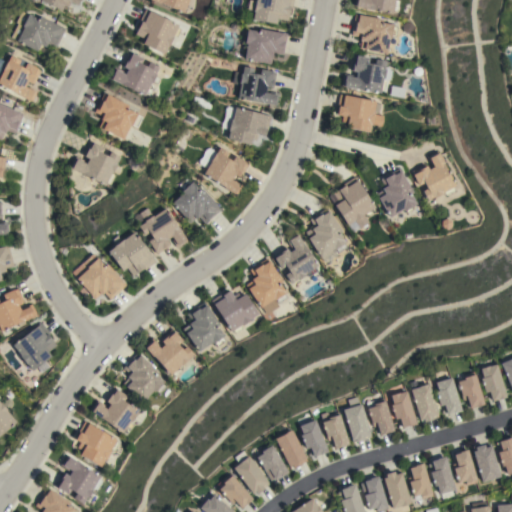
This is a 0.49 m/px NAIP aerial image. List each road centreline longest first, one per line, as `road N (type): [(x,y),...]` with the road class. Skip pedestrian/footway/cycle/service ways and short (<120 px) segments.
road 1 (residential): [(0,496),(99,348),(231,242),(270,196),(297,132),(322,0)]
road 2 (residential): [(99,348),(50,284),(31,209),(41,144),(112,0)]
road 3 (residential): [(511,415),(324,475),(269,511)]
